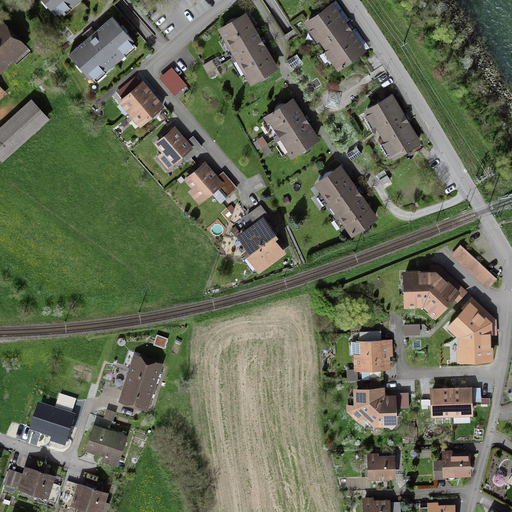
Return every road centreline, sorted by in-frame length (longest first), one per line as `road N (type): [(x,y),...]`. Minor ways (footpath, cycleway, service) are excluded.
road 1 (unclassified): [(357,0),(511,264)]
road 2 (residential): [(233,0),(157,63),(154,75),(247,189)]
road 3 (residential): [(511,298),(469,511)]
